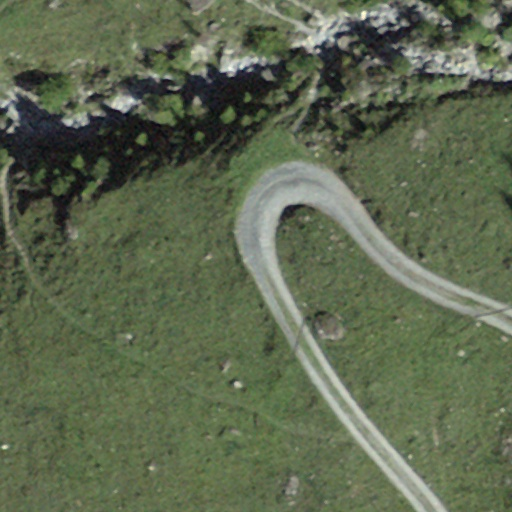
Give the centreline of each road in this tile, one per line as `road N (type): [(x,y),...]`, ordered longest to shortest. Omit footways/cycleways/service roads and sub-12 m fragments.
road 1 (track): [(433,511),(298,338),(259,252),(261,203),(291,181),(314,185)]
road 2 (track): [(314,185),(427,279),(511,321)]
